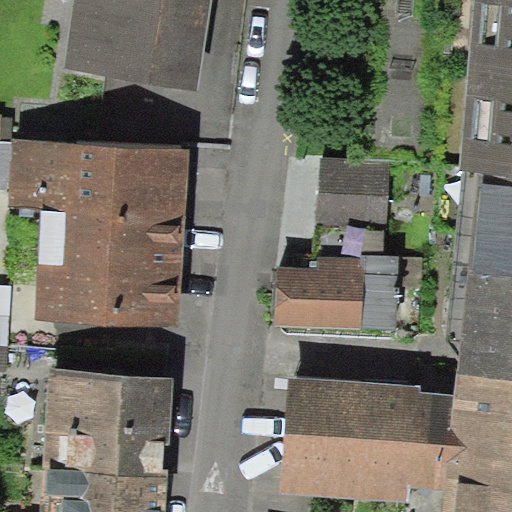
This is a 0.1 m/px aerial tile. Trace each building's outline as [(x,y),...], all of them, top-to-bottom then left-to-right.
[(228,0),(79,0),(68,75),(214,96),(228,0)] [(511,0),(490,0),(480,169),(493,170),(511,171),(511,0)] [(199,149),(20,139),(17,210),(58,212),(52,318),(189,326),(199,149)] [(388,171),(323,168),(320,227),(385,230),(388,171)] [(447,511),(511,511),(511,171),(493,170),(466,391),(295,376),(288,494),(448,503),(447,511)] [(362,267),(280,268),(281,333),(362,332),(362,267)] [(178,511),(184,374),(56,369),(52,511),(178,511)]
